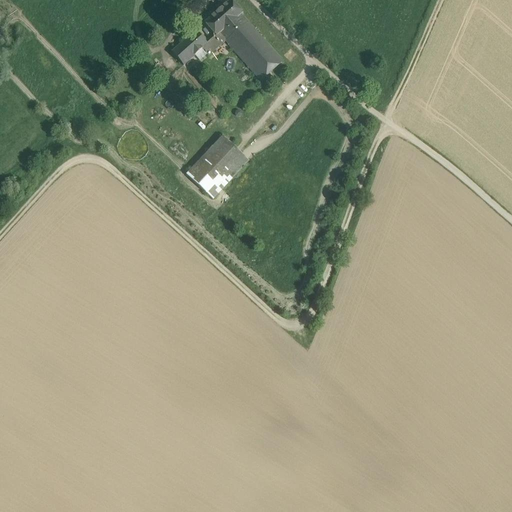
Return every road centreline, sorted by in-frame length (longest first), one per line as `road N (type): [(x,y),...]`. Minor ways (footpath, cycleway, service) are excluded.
road 1 (track): [(0,236),(64,166),(98,159),(281,322),(303,324),(386,121)]
road 2 (unclassified): [(251,0),(354,97),(511,218)]
road 3 (track): [(442,0),(386,121)]
